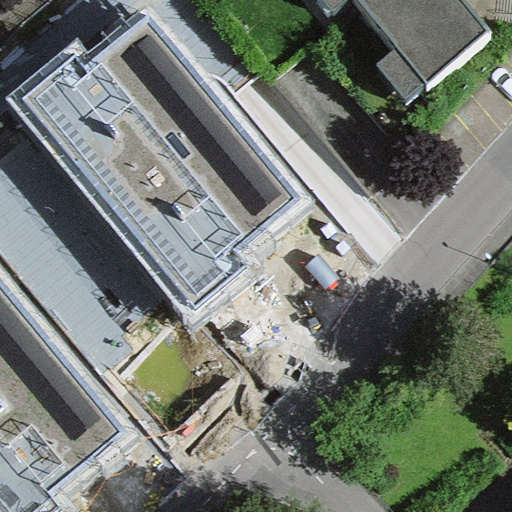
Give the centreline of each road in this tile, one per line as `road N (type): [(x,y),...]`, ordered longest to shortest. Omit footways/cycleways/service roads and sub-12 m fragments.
road 1 (unknown): [(348,359),(79,0)]
road 2 (residential): [(511,179),(272,443)]
